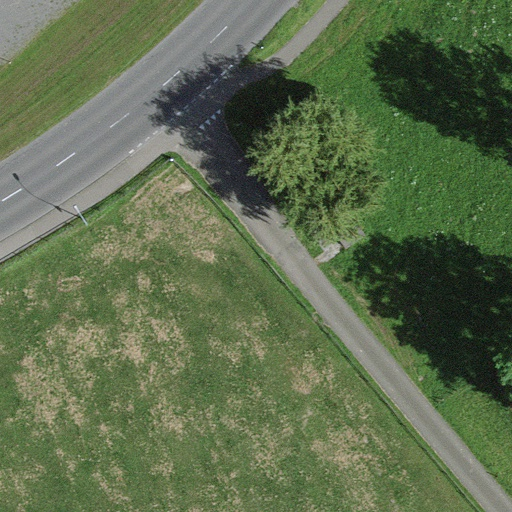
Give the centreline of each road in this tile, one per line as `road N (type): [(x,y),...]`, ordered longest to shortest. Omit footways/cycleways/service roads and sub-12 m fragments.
road 1 (unclassified): [(157,91),(511,510)]
road 2 (tertiary): [(0,200),(157,91)]
road 3 (tertiary): [(157,91),(254,0)]
